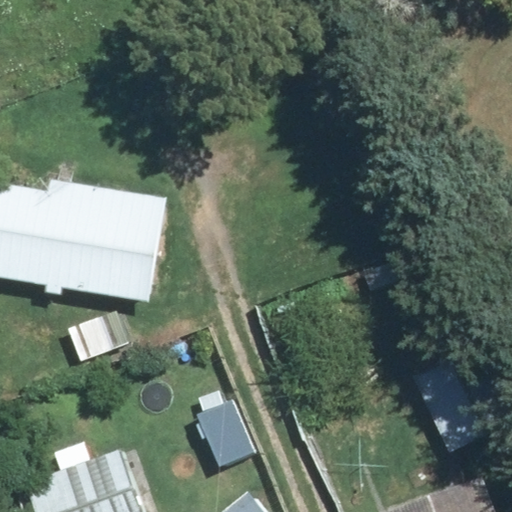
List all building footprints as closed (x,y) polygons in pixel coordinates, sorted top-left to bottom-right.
[(0,184),(0,276),(61,287),(60,296),(78,299),(80,290),(171,304),(188,200),(65,180),(63,195),(0,184)] [(416,258),(373,278),(381,293),(423,273),(416,258)] [(131,313),(80,332),(92,364),(143,345),(131,313)] [(511,365),(500,342),(424,381),(462,456),(511,430),(511,365)] [(160,511),(134,445),(37,483),(48,511),(160,511)] [(510,511),(499,479),(409,511),(510,511)]
